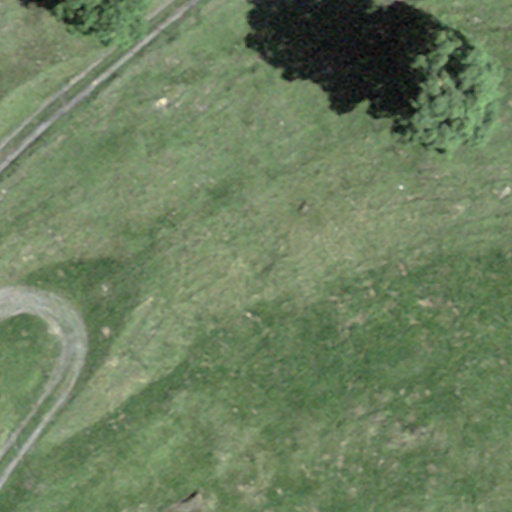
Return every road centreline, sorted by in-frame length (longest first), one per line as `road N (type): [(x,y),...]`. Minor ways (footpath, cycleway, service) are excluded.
road 1 (track): [(0,471),(76,352),(65,305),(37,299),(0,310)]
road 2 (track): [(0,157),(181,0)]
